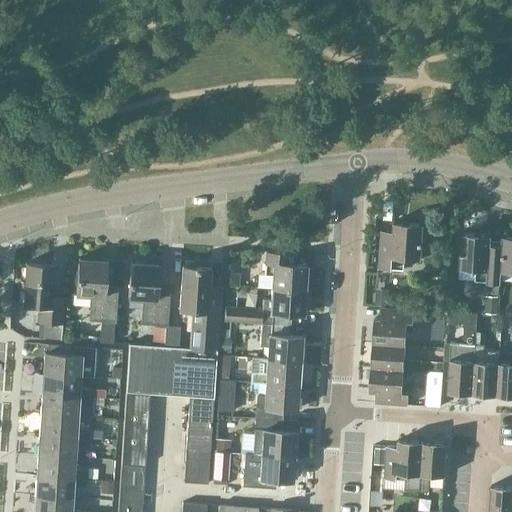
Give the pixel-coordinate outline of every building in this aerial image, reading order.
[(424,224),(394,222),(393,231),(381,230),(379,267),(404,269),(405,256),(422,257),(424,224)] [(462,232),(459,266),(477,267),(476,280),(500,282),(501,269),(502,244),(490,243),(490,240),(490,234),(462,232)] [(511,235),(502,235),(501,240),(502,240),(502,244),(501,269),(511,269),(511,235)] [(271,287),(304,289),(306,265),(292,264),(292,253),(265,251),(264,274),(272,275),(271,287)] [(89,319),(100,319),(99,341),(112,342),(113,320),(114,320),(116,286),(104,285),(106,260),(78,258),(76,294),(91,295),(89,319)] [(426,260),(425,275),(439,276),(440,261),(426,260)] [(141,322),(166,324),(168,289),(156,288),(158,263),(130,261),(127,297),(143,298),(141,322)] [(37,320),(38,320),(37,337),(60,339),(61,322),(63,297),(51,296),(53,265),(25,263),(22,302),(38,304),(37,320)] [(182,265),(179,309),(191,309),(188,347),(216,349),(218,319),(220,286),(208,285),(210,267),(182,265)] [(225,285),(238,286),(239,272),(226,271),(226,273),(225,285)] [(304,289),(271,287),(270,299),(262,298),(261,308),(224,306),(223,319),(260,322),(288,324),(288,313),(303,314),(304,289)] [(486,295),(485,313),(498,314),(499,296),(486,295)] [(375,317),(373,342),(406,344),(406,330),(413,331),(415,308),(382,306),(381,317),(375,317)] [(450,310),(450,315),(453,315),(452,322),(464,323),(463,342),(474,343),(475,343),(476,324),(477,312),(450,310)] [(432,316),(431,327),(444,328),(444,316),(432,316)] [(260,322),(259,345),(267,345),(266,358),(299,361),(301,336),(287,335),(288,324),(260,322)] [(477,330),(476,342),(485,343),(486,331),(477,330)] [(218,352),(229,353),(229,338),(219,338),(218,352)] [(475,343),(466,342),(463,342),(451,341),(448,391),(472,393),(476,343),(475,343)] [(406,344),(373,342),(371,366),(404,368),(421,369),(422,360),(405,358),(406,344)] [(169,394),(173,346),(129,343),(126,390),(150,392),(169,394)] [(476,343),(472,393),(496,394),(499,351),(485,350),(485,343),(476,343)] [(44,351),(42,373),(80,375),(93,376),(95,347),(73,345),(48,344),(47,352),(44,351)] [(173,346),(169,394),(189,395),(213,397),(214,378),(216,352),(216,349),(188,347),(173,346)] [(500,351),(499,351),(496,394),(511,395),(511,362),(499,362),(500,351)] [(216,352),(214,378),(219,379),(227,379),(229,353),(218,352),(216,352)] [(251,372),(250,381),(265,382),(265,383),(298,385),(299,361),(266,358),(265,373),(251,372)] [(432,361),(432,370),(442,371),(443,362),(432,361)] [(111,366),(111,376),(120,377),(120,367),(111,366)] [(404,368),(371,366),(370,391),(376,391),(375,403),(408,405),(410,383),(403,382),(404,368)] [(42,373),(41,393),(91,396),(91,388),(79,387),(80,375),(42,373)] [(255,406),(254,418),(281,419),(282,409),(296,409),(298,385),(265,383),(264,394),(255,393),(255,406)] [(126,390),(121,463),(145,465),(150,392),(126,390)] [(425,392),(425,405),(440,406),(441,393),(425,392)] [(41,393),(40,413),(77,416),(78,403),(91,404),(92,396),(41,393)] [(189,395),(186,445),(209,447),(213,397),(189,395)] [(40,413),(38,434),(89,437),(90,428),(76,428),(77,416),(40,413)] [(251,453),(251,454),(260,455),(293,457),(295,431),(281,430),(281,419),(254,418),(253,428),(253,432),(251,453)] [(38,434),(37,454),(74,457),(75,443),(89,444),(89,437),(38,434)] [(215,438),(214,450),(229,451),(230,439),(215,438)] [(384,483),(384,487),(404,488),(419,489),(423,441),(398,439),(398,446),(387,445),(385,477),(384,483)] [(423,441),(419,489),(419,490),(429,491),(430,474),(445,475),(447,442),(423,441)] [(209,447),(186,445),(183,481),(207,483),(209,447)] [(375,447),(374,463),(385,464),(386,448),(375,447)] [(228,451),(215,450),(213,478),(226,479),(228,451)] [(37,454),(35,474),(87,478),(87,469),(74,468),(74,457),(37,454)] [(244,465),(242,485),(259,486),(260,478),(274,479),(291,480),(293,457),(260,455),(259,466),(244,465)] [(121,463),(117,511),(141,511),(145,465),(121,463)] [(35,474),(34,495),(71,497),(72,485),(86,486),(87,478),(35,474)] [(260,478),(259,486),(273,487),(274,479),(260,478)] [(100,488),(99,492),(112,493),(113,480),(100,479),(100,484),(100,488)] [(511,511),(511,486),(491,485),(489,511),(511,511)] [(34,495),(32,511),(105,511),(84,511),(71,510),(71,497),(34,495)] [(182,502),(181,511),(205,511),(206,503),(182,502)]
